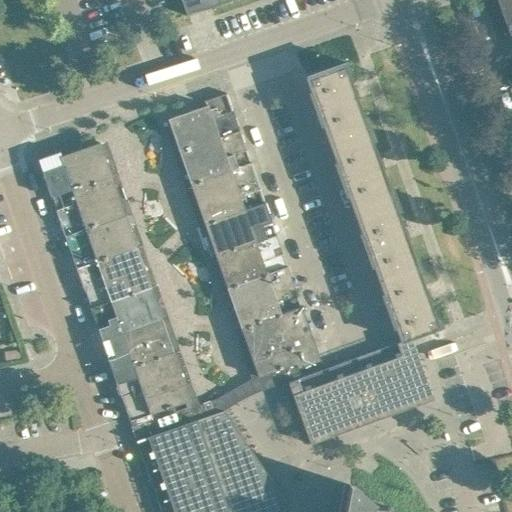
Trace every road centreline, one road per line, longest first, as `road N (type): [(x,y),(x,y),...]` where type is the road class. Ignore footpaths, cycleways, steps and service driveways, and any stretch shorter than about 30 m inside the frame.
road 1 (unclassified): [(268,87),(290,90),(382,338),(345,351),(256,102)]
road 2 (unclassified): [(309,494),(233,401),(100,114)]
road 3 (tertiary): [(511,306),(406,0)]
road 4 (residential): [(88,377),(0,140)]
road 5 (residential): [(100,114),(256,54)]
road 6 (residential): [(511,138),(462,0)]
road 7 (residential): [(256,54),(390,0)]
road 8 (residential): [(138,511),(88,377)]
